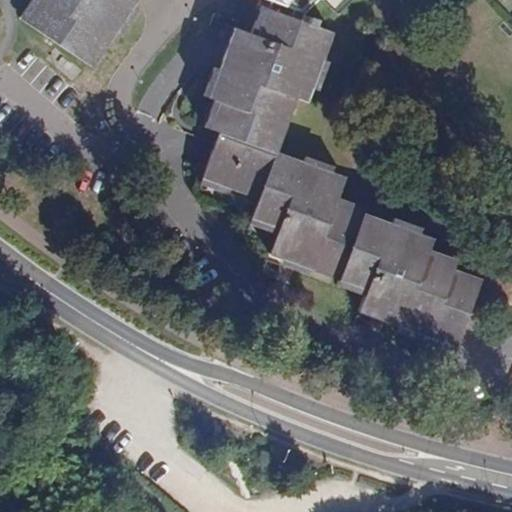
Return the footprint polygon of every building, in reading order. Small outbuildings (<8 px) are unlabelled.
[(91,66),(135,0),(39,0),(25,22),(91,66)] [(274,0),(306,14),(323,0),(330,0),(331,1),(331,0),(274,0)] [(219,101),(210,128),(218,131),(276,152),(295,98),(305,101),(330,31),(266,8),(255,35),(234,27),(210,96),(219,101)] [(230,189),(232,186),(260,197),(276,152),(218,131),(202,178),(230,189)] [(344,177),(276,152),(260,197),(252,217),(279,228),(269,253),(339,277),(362,214),(335,204),(344,177)] [(431,239),(362,214),(339,277),(365,287),(358,311),(454,345),(479,278),(452,268),(455,260),(428,250),(431,239)]
